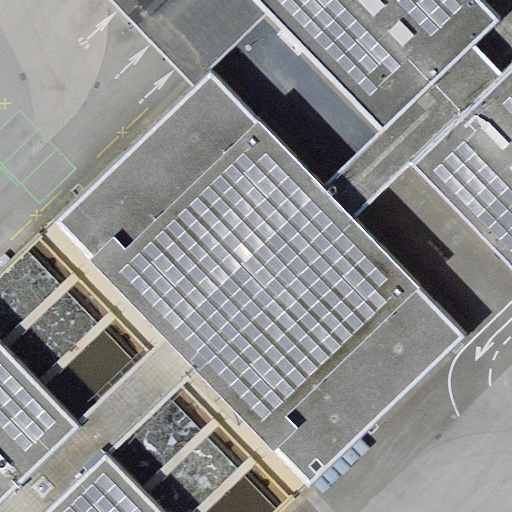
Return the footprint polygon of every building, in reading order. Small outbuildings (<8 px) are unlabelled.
[(248,0),(107,0),(197,93),(271,24),(248,0)] [(379,137),(471,50),(495,27),(469,0),(248,0),(271,24),(379,137)] [(471,50),(379,137),(306,206),(337,239),(411,168),(502,82),(471,50)] [(511,72),(502,82),(411,168),(511,273),(511,72)] [(0,511),(157,511),(108,461),(178,394),(287,507),(360,437),(448,354),(337,239),(306,206),(197,93),(36,247),(146,361),(76,428),(0,349),(0,511)]
